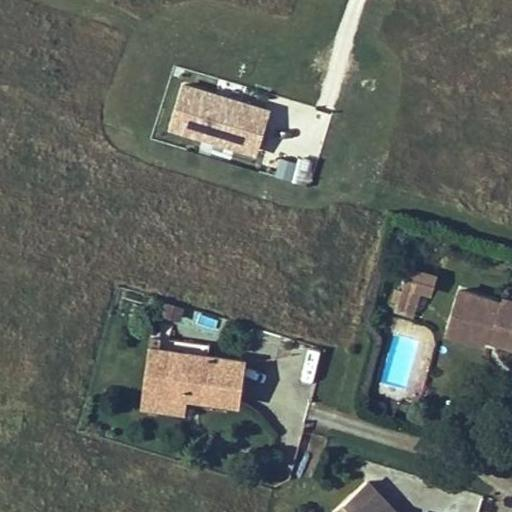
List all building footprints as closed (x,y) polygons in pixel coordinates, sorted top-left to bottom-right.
[(257,155),(272,105),(184,79),(170,127),(257,155)] [(280,155),(275,175),(290,178),(295,158),(280,155)] [(410,271),(405,285),(420,290),(430,293),(435,278),(410,271)] [(403,293),(401,301),(415,305),(420,290),(405,285),(403,293)] [(511,288),(506,287),(503,297),(511,300),(511,288)] [(396,290),(393,301),(400,303),(401,301),(403,293),(396,290)] [(511,300),(503,297),(501,302),(460,290),(447,334),(482,344),(484,337),(486,330),(493,332),(491,338),(511,344),(511,300)] [(182,320),(184,303),(163,301),(161,317),(182,320)] [(412,315),(415,305),(401,301),(400,303),(398,311),(412,315)] [(493,332),(486,330),(484,337),(491,338),(493,332)] [(300,377),(315,379),(319,347),(304,344),(300,377)] [(143,405),(184,411),(185,407),(186,401),(161,397),(167,349),(150,347),(143,405)] [(239,403),(245,359),(205,354),(167,349),(161,397),(186,401),(187,396),(239,403)] [(390,511),(365,485),(334,511),(390,511)]
